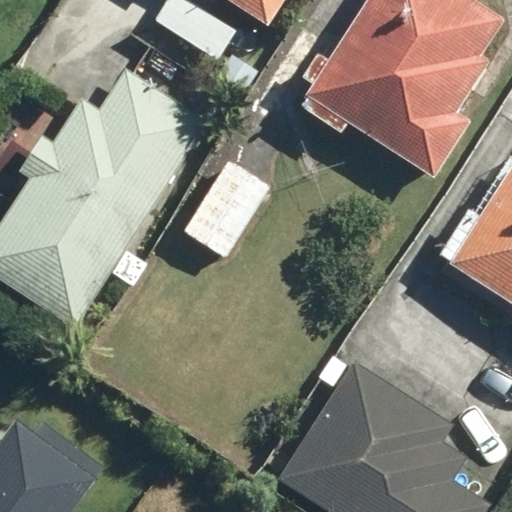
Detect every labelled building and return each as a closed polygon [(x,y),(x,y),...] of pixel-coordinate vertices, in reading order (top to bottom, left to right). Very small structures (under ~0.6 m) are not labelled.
[(195,0),(260,39),(285,0),(195,0)] [(426,190),(463,132),(450,123),(482,70),(474,65),(498,28),(452,0),(368,0),(299,109),(426,190)] [(49,149),(37,142),(11,185),(21,191),(0,222),(0,296),(67,340),(206,128),(121,76),(96,117),(78,105),(49,149)] [(511,170),(442,277),(511,323),(511,170)] [(267,198),(222,171),(180,242),(225,268),(267,198)] [(449,433),(351,368),(270,489),(306,511),(487,511),(448,487),(462,465),(438,449),(449,433)] [(0,511),(68,511),(97,472),(37,428),(27,443),(2,428),(0,431),(0,511)]
